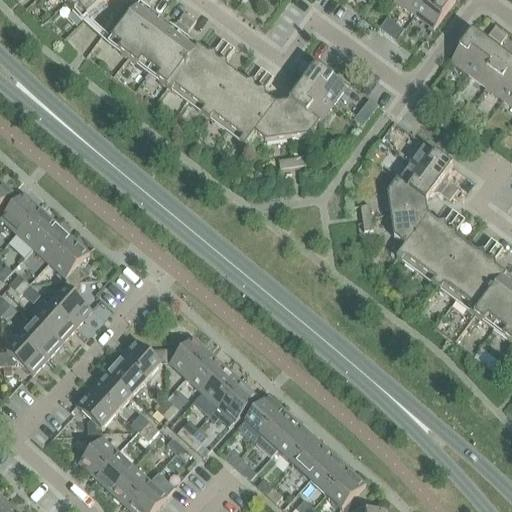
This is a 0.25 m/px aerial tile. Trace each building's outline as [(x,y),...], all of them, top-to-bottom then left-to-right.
[(59,0),(73,14),(77,10),(88,21),(109,0),(59,0)] [(254,136),(276,106),(266,99),(265,92),(273,82),(262,73),(254,84),(247,84),(228,70),(227,64),(235,53),(223,44),(215,55),(209,56),(189,42),(188,35),(196,24),(184,16),(177,26),(170,27),(151,13),(150,6),(154,0),(144,0),(137,9),(129,3),(104,37),(124,52),(121,57),(245,149),(255,137),(254,136)] [(402,0),(398,6),(415,19),(429,0),(402,0)] [(429,0),(415,19),(434,32),(456,2),(452,0),(429,0)] [(450,65),(469,78),(502,34),(496,29),(488,40),(481,41),(473,35),(450,65)] [(469,78),(486,91),(508,61),(500,55),(499,49),(507,38),(502,34),(469,78)] [(486,91),(503,104),(511,92),(511,63),(508,61),(486,91)] [(289,76),(333,109),(346,90),(316,68),(310,77),(304,78),(293,70),(289,76)] [(296,96),(290,104),(320,126),(333,109),(289,76),(284,82),(295,90),(296,96)] [(511,92),(503,104),(511,110),(511,92)] [(290,104),(283,105),(289,142),(311,139),(320,126),(290,104)] [(276,106),(254,136),(255,137),(267,145),(289,142),(283,105),(276,106)] [(423,148),(410,166),(454,199),(458,193),(448,185),(447,178),(453,170),(423,148)] [(291,162),(293,171),(305,169),(304,160),(291,162)] [(293,171),(291,162),(279,164),(280,173),(293,171)] [(410,166),(397,183),(427,205),(433,198),(439,196),(450,204),(454,199),(410,166)] [(0,210),(13,196),(0,183),(0,210)] [(387,196),(391,218),(428,212),(427,206),(427,205),(397,183),(387,196)] [(41,212),(24,197),(1,223),(17,238),(41,212)] [(361,209),(362,222),(371,221),(369,208),(361,209)] [(57,227),(41,212),(17,238),(33,253),(57,227)] [(394,239),(406,248),(407,249),(429,219),(428,212),(391,218),(394,239)] [(407,249),(406,248),(397,261),(511,346),(511,280),(496,269),(495,263),(503,252),(492,243),(484,254),(477,255),(458,241),(457,234),(465,223),(453,215),(445,225),(438,226),(429,219),(407,249)] [(371,221),(362,222),(364,234),(373,233),(371,221)] [(33,253),(49,267),(73,241),(57,227),(33,253)] [(66,282),(66,286),(80,286),(80,275),(76,272),(89,256),(73,241),(49,267),(66,282)] [(9,289),(15,294),(25,283),(19,278),(9,289)] [(25,283),(15,294),(20,299),(30,288),(25,283)] [(66,291),(51,307),(77,331),(92,314),(77,301),(81,297),(80,286),(66,286),(66,291)] [(6,304),(0,310),(0,319),(1,320),(11,309),(6,304)] [(51,307),(37,323),(63,347),(77,331),(51,307)] [(37,323),(22,339),(48,363),(63,347),(37,323)] [(7,356),(3,356),(4,370),(14,370),(18,366),(33,379),(48,363),(22,339),(7,356)] [(176,353),(165,353),(166,367),(170,367),(186,382),(210,356),(193,341),(180,356),(176,353)] [(151,358),(135,344),(120,361),(146,384),(161,368),(166,367),(164,353),(154,354),(151,358)] [(226,371),(210,356),(186,382),(202,397),(226,371)] [(146,384),(120,361),(106,377),(132,400),(146,384)] [(242,385),(226,371),(202,397),(218,411),(242,385)] [(91,393),(117,416),(132,400),(106,377),(91,393)] [(218,411),(210,420),(216,426),(224,417),(235,427),(258,401),(242,385),(218,411)] [(88,427),(88,438),(102,437),(102,433),(117,416),(91,393),(76,409),(91,423),(88,427)] [(245,425),(239,433),(255,448),(262,440),(285,414),(269,399),(245,425)] [(157,414),(163,419),(173,408),(167,403),(157,414)] [(163,419),(168,424),(178,413),(173,408),(163,419)] [(262,440),(255,448),(271,462),(278,455),(301,429),(285,414),(262,440)] [(138,435),(144,440),(154,429),(148,424),(138,435)] [(144,440),(149,445),(159,434),(154,429),(144,440)] [(294,469),(317,443),(301,429),(278,455),(294,469)] [(177,438),(187,446),(193,439),(184,431),(177,438)] [(79,467),(96,482),(119,456),(102,441),(102,437),(88,438),(89,448),(93,452),(79,467)] [(193,439),(187,446),(196,455),(202,448),(193,439)] [(167,449),(176,458),(183,451),(173,442),(167,449)] [(310,484),(333,458),(317,443),(294,469),(310,484)] [(183,451),(176,458),(186,466),(192,459),(183,451)] [(226,461),(235,470),(241,463),(232,454),(226,461)] [(96,482),(112,497),(135,471),(119,456),(96,482)] [(310,484),(326,498),(349,472),(333,458),(310,484)] [(235,470),(244,478),(251,472),(241,463),(235,470)] [(128,511),(151,485),(135,471),(112,497),(128,511)] [(349,472),(326,498),(340,511),(343,511),(353,502),(366,488),(349,472)] [(258,490),(267,499),(273,492),(264,483),(258,490)] [(151,485),(128,511),(157,511),(168,500),(151,485)] [(273,492),(267,499),(276,507),(283,501),(273,492)] [(0,511),(8,511),(11,509),(0,498),(0,511)] [(363,511),(353,502),(343,511),(363,511)]
